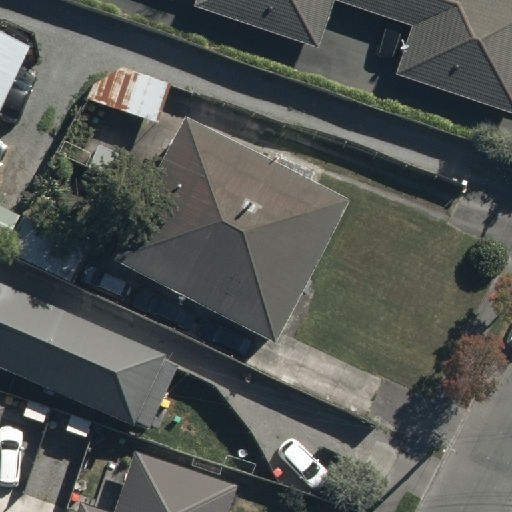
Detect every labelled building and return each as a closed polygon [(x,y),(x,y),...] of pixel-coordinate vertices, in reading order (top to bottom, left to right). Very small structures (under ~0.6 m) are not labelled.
[(511,117),(511,0),(202,0),(199,10),(323,53),(341,0),(345,0),(417,24),(398,79),(511,117)] [(0,46),(0,116),(27,60),(0,46)] [(187,126),(113,268),(275,353),(349,210),(187,126)] [(0,292),(0,376),(133,436),(165,366),(0,292)] [(78,511),(226,511),(235,486),(132,452),(113,510),(82,500),(78,511)]
